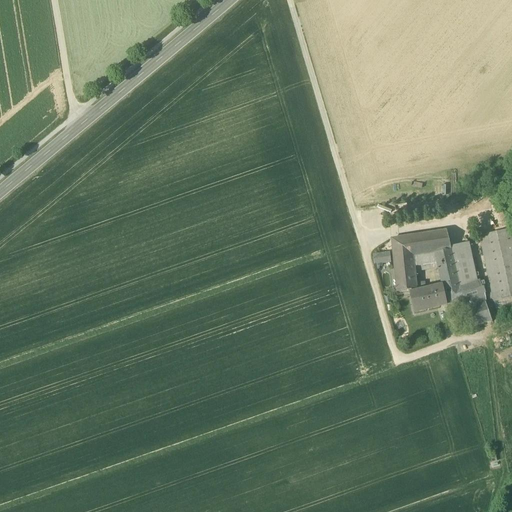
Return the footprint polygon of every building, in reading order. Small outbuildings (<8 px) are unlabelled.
[(417,290),(415,268),(414,258),(451,251),(450,248),(447,232),(391,240),(396,293),(417,290)] [(511,233),(480,240),(494,303),(511,298),(511,233)] [(469,243),(450,248),(451,251),(460,289),(477,283),(469,243)] [(373,254),(376,265),(392,262),(390,251),(373,254)] [(460,289),(451,251),(414,258),(415,268),(437,264),(442,287),(446,307),(447,306),(463,303),(468,318),(453,323),(455,331),(458,333),(471,329),(492,322),(486,304),(485,295),(481,296),(477,283),(460,289)] [(442,287),(434,289),(439,308),(446,307),(442,287)] [(415,314),(439,308),(434,289),(410,294),(415,314)]
